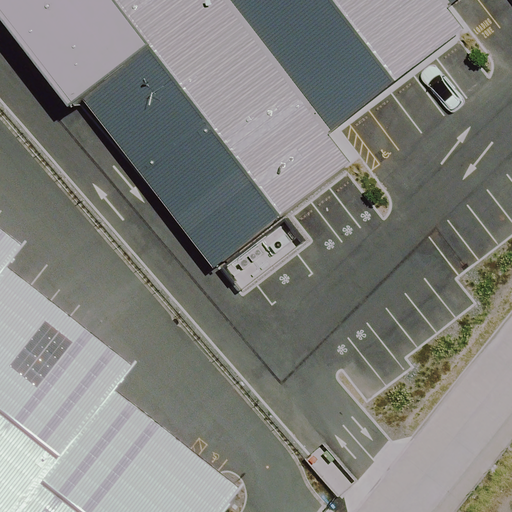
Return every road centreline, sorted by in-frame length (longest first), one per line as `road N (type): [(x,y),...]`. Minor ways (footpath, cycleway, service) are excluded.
road 1 (unknown): [(0,78),(270,346)]
road 2 (unknown): [(270,346),(432,187),(511,90)]
road 3 (unknown): [(423,484),(270,346)]
road 4 (unknown): [(423,484),(511,361)]
